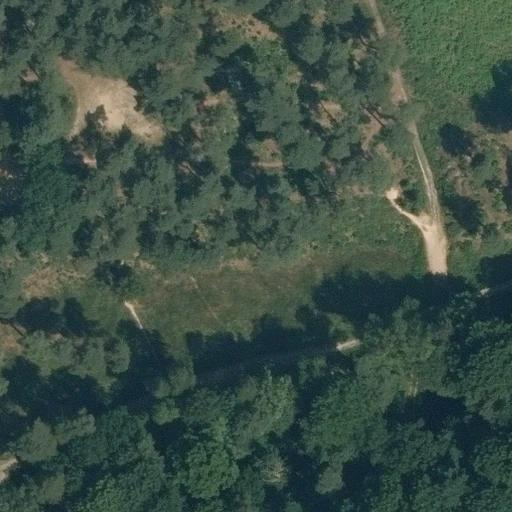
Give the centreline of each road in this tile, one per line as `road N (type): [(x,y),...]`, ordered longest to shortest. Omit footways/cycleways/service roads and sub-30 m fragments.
road 1 (track): [(511,286),(404,330),(118,414),(0,473)]
road 2 (track): [(432,317),(431,196),(366,0)]
road 3 (track): [(160,399),(131,277),(26,194)]
road 4 (track): [(425,511),(389,453),(309,357)]
